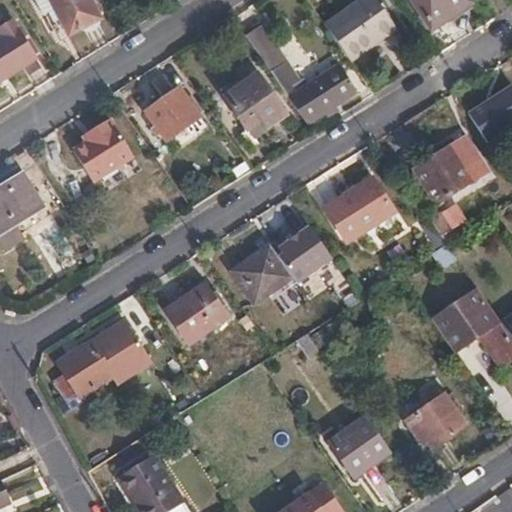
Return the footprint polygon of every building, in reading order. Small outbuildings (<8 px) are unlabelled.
[(48,0),(71,36),(100,18),(88,0),(48,0)] [(378,0),(366,0),(328,26),(353,63),(399,30),(378,0)] [(413,0),(432,27),(470,1),(468,0),(413,0)] [(0,38),(0,82),(39,58),(15,19),(0,28),(4,36),(0,38)] [(249,38),(308,123),(357,91),(341,66),(305,90),(263,28),(249,38)] [(264,81),(231,104),(252,134),(267,124),(272,130),(289,119),(264,81)] [(511,85),(468,112),(487,142),(511,126),(511,85)] [(180,89),(149,112),(170,140),(201,118),(180,89)] [(89,141),(75,151),(95,184),(137,159),(112,119),(85,136),(89,141)] [(467,137),(416,169),(435,199),(486,167),(467,137)] [(22,176),(0,190),(0,239),(7,251),(21,242),(11,226),(41,207),(22,176)] [(348,241),(394,211),(373,178),(327,207),(348,241)] [(443,212),(430,219),(444,239),(455,231),(443,212)] [(309,226),(278,247),(301,280),(332,259),(309,226)] [(448,245),(425,259),(436,274),(459,260),(448,245)] [(271,246),(233,271),(255,303),(293,278),(271,246)] [(511,340),(469,280),(426,309),(456,352),(480,335),(501,365),(511,358),(511,340)] [(229,319),(207,285),(168,310),(191,345),(229,319)] [(19,317),(20,311),(6,307),(4,314),(19,317)] [(511,314),(502,322),(511,336),(511,314)] [(75,388),(83,398),(116,377),(93,343),(60,364),(75,388)] [(70,406),(83,398),(75,388),(63,395),(70,406)] [(446,394),(409,420),(419,437),(424,433),(435,448),(467,426),(446,394)] [(391,452),(367,417),(332,440),(355,476),(391,452)] [(192,511),(157,456),(118,479),(129,496),(135,492),(148,511),(192,511)] [(343,511),(323,482),(278,511),(343,511)]
